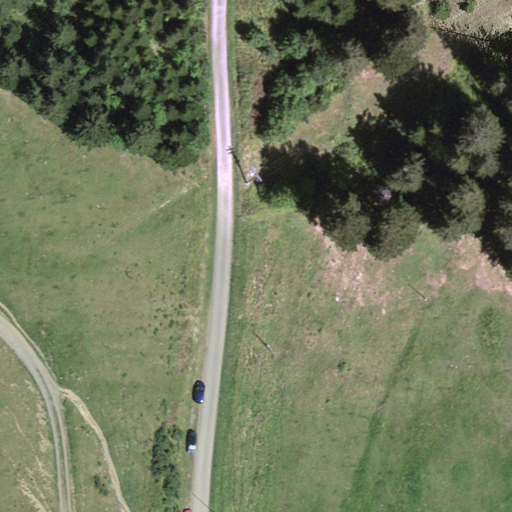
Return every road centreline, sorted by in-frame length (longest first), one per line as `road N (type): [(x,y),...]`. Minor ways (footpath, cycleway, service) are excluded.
road 1 (unclassified): [(201,511),(225,167),(220,0)]
road 2 (track): [(69,511),(50,385)]
